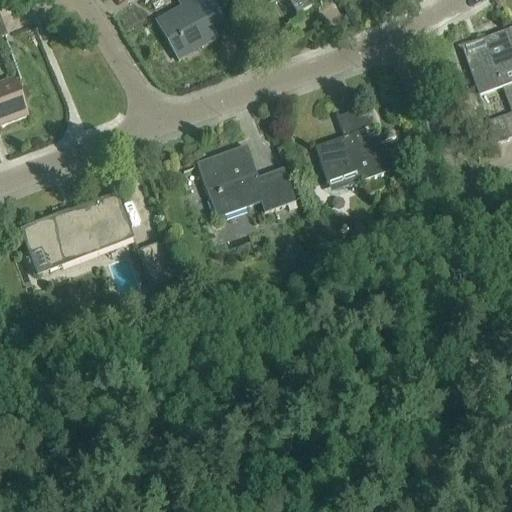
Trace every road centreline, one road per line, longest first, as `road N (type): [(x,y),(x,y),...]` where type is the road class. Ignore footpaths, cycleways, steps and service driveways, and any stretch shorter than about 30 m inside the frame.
road 1 (residential): [(157,124),(395,42)]
road 2 (residential): [(494,226),(395,42)]
road 3 (residential): [(0,187),(157,124)]
road 4 (residential): [(157,124),(81,0)]
